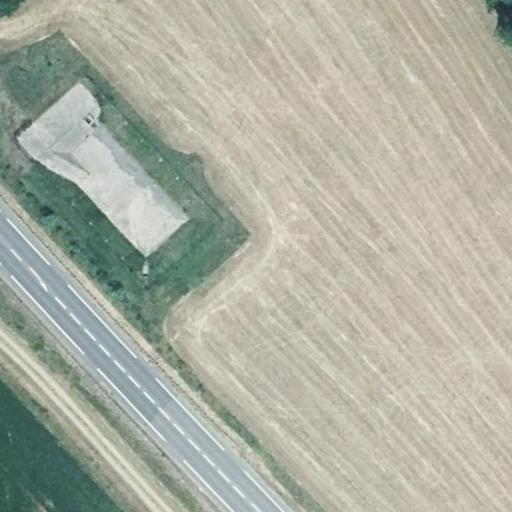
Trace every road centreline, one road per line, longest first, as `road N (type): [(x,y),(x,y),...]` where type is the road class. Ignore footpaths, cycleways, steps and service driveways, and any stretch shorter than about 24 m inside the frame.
road 1 (primary): [(256,511),(0,242)]
road 2 (track): [(0,334),(157,511)]
